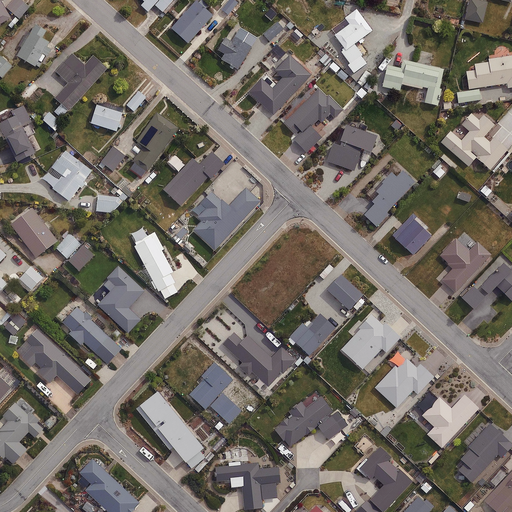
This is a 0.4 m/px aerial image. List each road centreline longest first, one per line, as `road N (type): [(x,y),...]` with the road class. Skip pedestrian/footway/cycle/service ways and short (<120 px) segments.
road 1 (residential): [(89,415),(299,192)]
road 2 (residential): [(87,0),(299,192)]
road 3 (residential): [(299,192),(490,371)]
road 4 (residential): [(89,415),(193,511)]
road 5 (residential): [(0,505),(89,415)]
